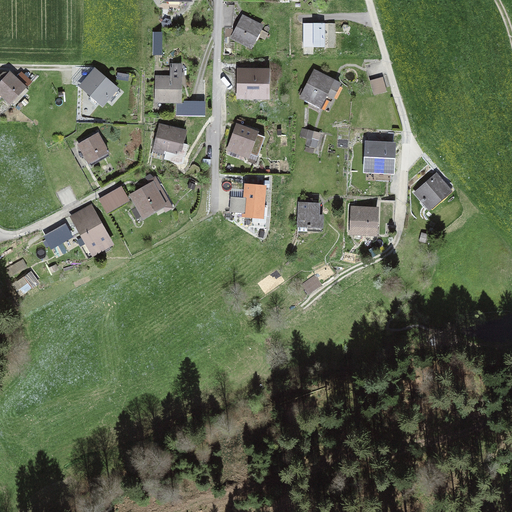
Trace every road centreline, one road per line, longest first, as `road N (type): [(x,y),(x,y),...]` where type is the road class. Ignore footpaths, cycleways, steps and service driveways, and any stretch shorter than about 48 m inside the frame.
road 1 (residential): [(215,158),(219,0)]
road 2 (track): [(345,277),(395,240),(410,147)]
road 3 (residential): [(368,0),(410,147)]
